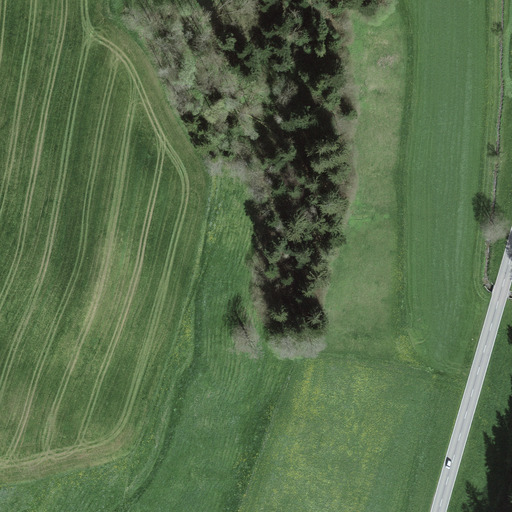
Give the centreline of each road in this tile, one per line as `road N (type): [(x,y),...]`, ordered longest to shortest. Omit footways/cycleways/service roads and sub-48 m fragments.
road 1 (secondary): [(511,252),(438,511)]
road 2 (track): [(118,511),(150,475),(196,354),(197,284)]
